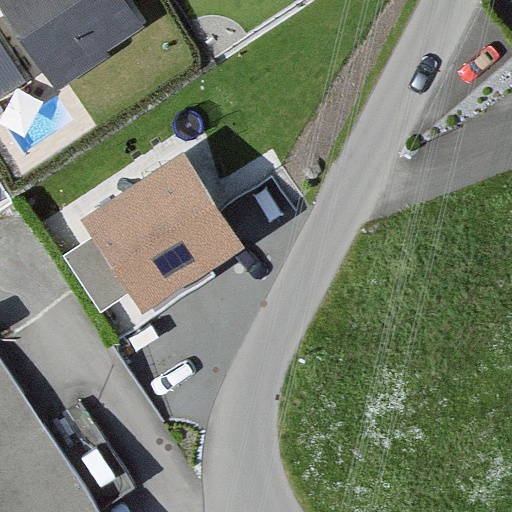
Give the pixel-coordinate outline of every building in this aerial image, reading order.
[(0,0),(0,21),(52,97),(139,37),(113,0),(0,0)] [(511,0),(499,0),(488,7),(511,43),(511,0)] [(0,35),(0,89),(26,71),(0,35)] [(78,224),(143,318),(239,252),(174,159),(78,224)] [(0,343),(0,511),(90,511),(106,502),(0,343)]
